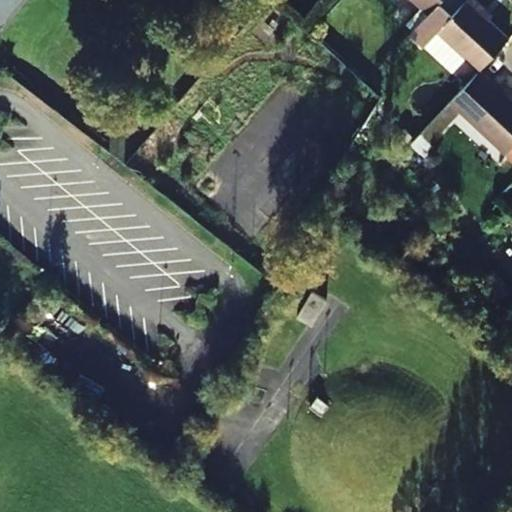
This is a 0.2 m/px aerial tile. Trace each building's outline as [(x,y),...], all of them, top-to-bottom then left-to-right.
[(0,0),(0,21),(17,0),(0,0)] [(465,0),(451,14),(439,3),(428,14),(410,34),(423,45),(437,29),(479,70),(508,38),(467,0),(465,0)] [(413,0),(428,14),(439,3),(441,0),(413,0)] [(511,102),(478,71),(450,100),(460,109),(511,156),(511,102)] [(430,141),(460,109),(450,100),(421,133),(430,141)] [(310,287),(296,314),(311,322),(325,295),(310,287)] [(328,332),(344,309),(328,298),(312,322),(328,332)]
